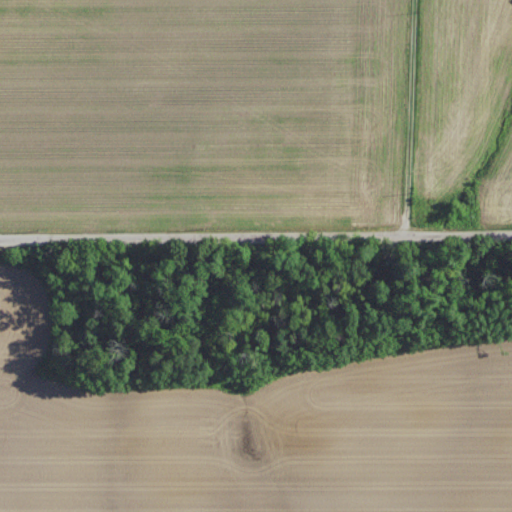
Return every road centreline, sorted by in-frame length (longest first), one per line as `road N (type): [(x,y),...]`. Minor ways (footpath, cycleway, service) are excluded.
road 1 (residential): [(0,241),(511,235)]
road 2 (residential): [(404,0),(406,237)]
